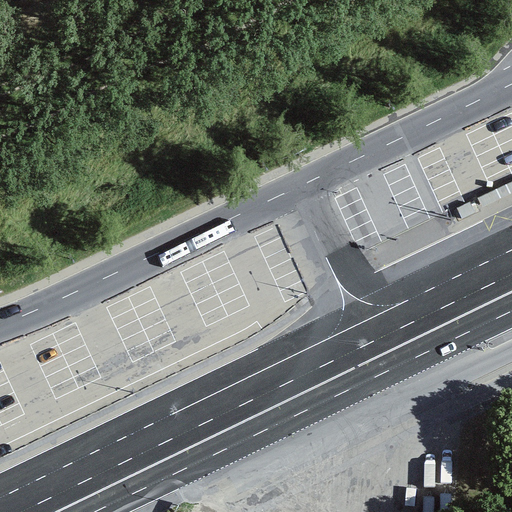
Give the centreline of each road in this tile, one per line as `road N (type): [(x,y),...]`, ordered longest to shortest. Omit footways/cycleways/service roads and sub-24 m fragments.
road 1 (primary): [(158,463),(511,292)]
road 2 (tertiary): [(158,463),(274,458),(511,346)]
road 3 (tertiary): [(317,332),(0,486)]
road 4 (tertiary): [(292,189),(0,325)]
road 5 (tertiary): [(511,84),(292,189)]
road 6 (tertiary): [(511,237),(388,296)]
